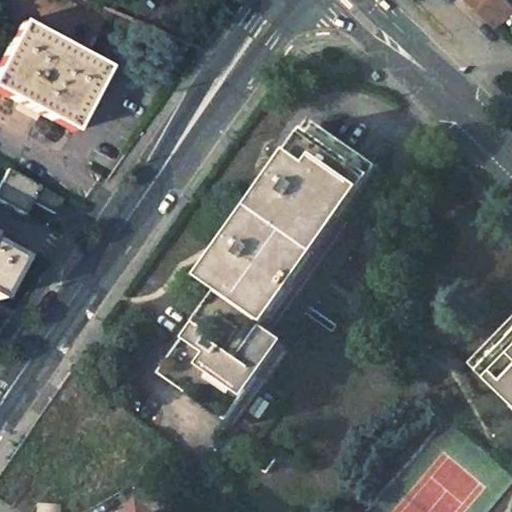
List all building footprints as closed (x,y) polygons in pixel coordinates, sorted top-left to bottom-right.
[(463,0),(499,31),(511,14),(511,0),(463,0)] [(0,92),(28,107),(70,129),(102,66),(19,22),(0,57),(0,92)] [(231,278),(341,127),(335,122),(224,273),(231,278)] [(341,127),(231,278),(243,287),(249,291),(184,379),(238,419),(294,343),(280,333),(273,328),(394,166),(341,127)] [(273,328),(280,333),(401,171),(394,166),(273,328)] [(7,169),(0,182),(0,196),(23,209),(29,197),(36,185),(7,169)] [(0,279),(11,258),(0,252),(0,279)] [(225,315),(179,376),(184,379),(249,291),(243,287),(222,313),(225,315)] [(511,331),(485,359),(511,385),(511,331)] [(243,423),(300,348),(294,343),(238,419),(243,423)] [(511,385),(485,359),(478,365),(511,398),(511,385)]
